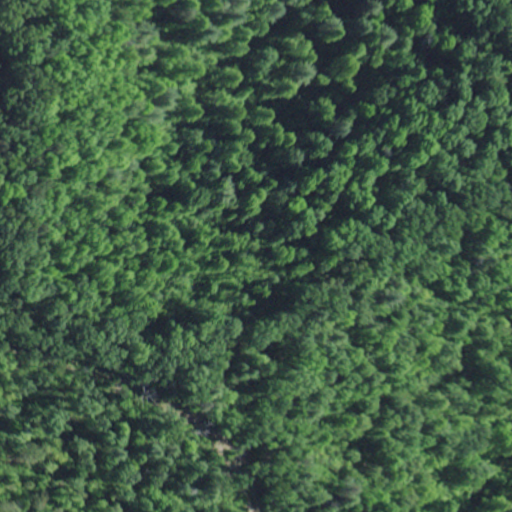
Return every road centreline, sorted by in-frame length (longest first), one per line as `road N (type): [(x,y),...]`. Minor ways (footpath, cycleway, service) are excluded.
road 1 (residential): [(0,317),(47,344),(128,365),(179,362),(300,272)]
road 2 (residential): [(300,272),(251,394),(249,474),(262,511)]
